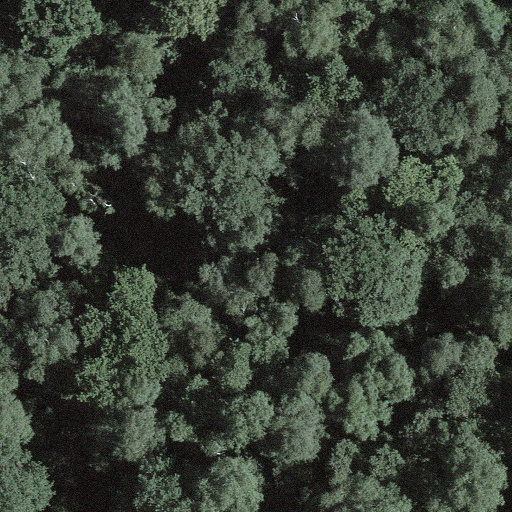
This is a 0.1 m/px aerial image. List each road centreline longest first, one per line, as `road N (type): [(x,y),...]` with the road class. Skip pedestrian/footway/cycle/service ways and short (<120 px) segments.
road 1 (track): [(0,116),(280,0)]
road 2 (track): [(511,374),(442,441),(343,511)]
